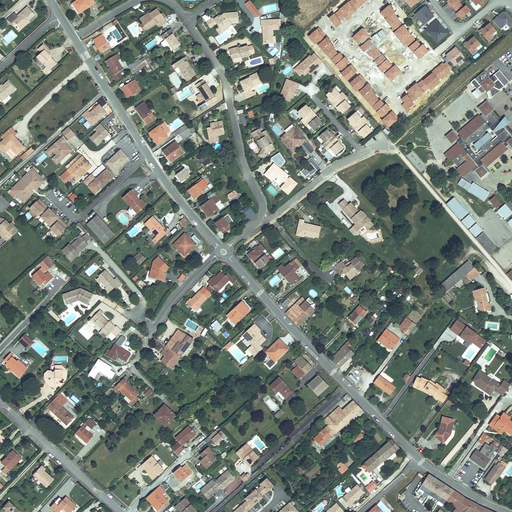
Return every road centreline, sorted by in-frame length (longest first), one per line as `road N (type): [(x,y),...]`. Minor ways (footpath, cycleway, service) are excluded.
road 1 (residential): [(504,511),(413,454),(220,248)]
road 2 (residential): [(220,248),(159,177),(72,35)]
road 3 (unknown): [(461,26),(388,94),(338,35),(383,0)]
road 4 (residential): [(186,22),(226,82),(240,159),(263,203),(255,224)]
road 5 (residential): [(120,511),(0,403)]
road 6 (unknown): [(108,94),(0,191)]
road 7 (residential): [(364,151),(255,224)]
road 8 (unknown): [(148,160),(84,215),(49,194)]
